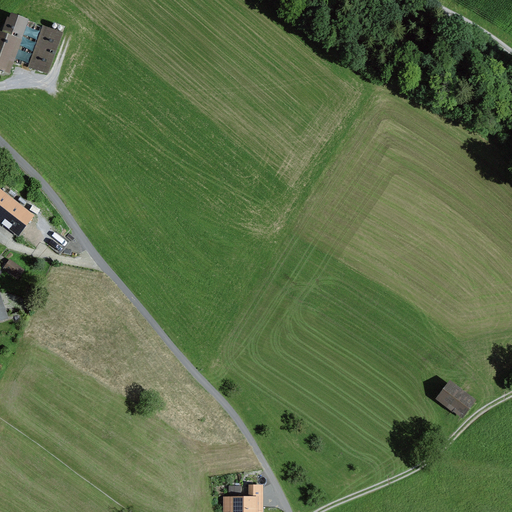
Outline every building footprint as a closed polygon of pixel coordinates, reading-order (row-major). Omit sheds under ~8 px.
[(0,70),(10,74),(29,20),(11,14),(10,19),(8,18),(2,33),(0,32),(0,70)] [(49,75),(64,33),(43,26),(28,68),(49,75)] [(0,222),(19,238),(35,217),(0,189),(0,222)] [(3,269),(18,281),(25,271),(10,260),(3,269)] [(0,322),(9,320),(0,293),(0,322)] [(463,419),(477,401),(451,380),(436,399),(463,419)] [(248,486),(248,497),(223,497),(222,511),(262,511),(263,486),(248,486)]
